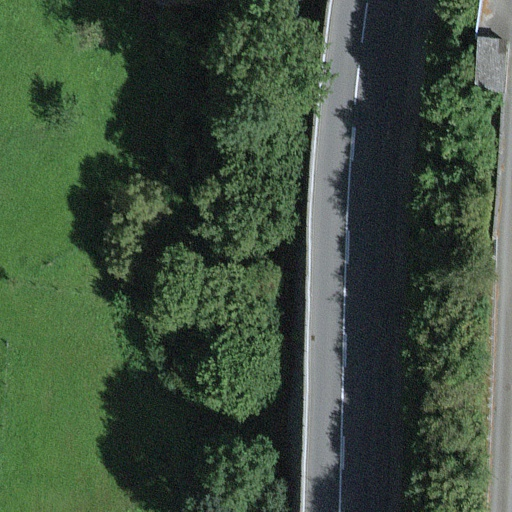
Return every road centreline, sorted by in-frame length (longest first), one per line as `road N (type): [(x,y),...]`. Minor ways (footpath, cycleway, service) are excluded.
road 1 (primary): [(367,0),(351,139),(340,511)]
road 2 (unclassified): [(503,511),(511,302)]
